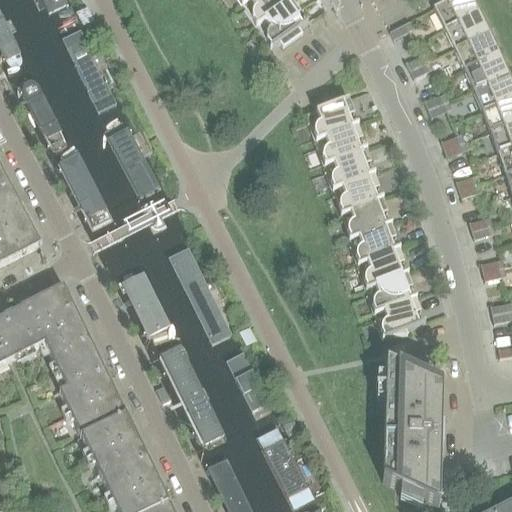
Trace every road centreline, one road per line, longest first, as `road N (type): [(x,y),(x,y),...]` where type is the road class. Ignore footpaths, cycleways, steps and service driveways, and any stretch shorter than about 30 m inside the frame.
road 1 (residential): [(339,0),(407,131),(479,375),(494,397),(511,393)]
road 2 (residential): [(203,511),(76,258)]
road 3 (residential): [(76,258),(0,111)]
